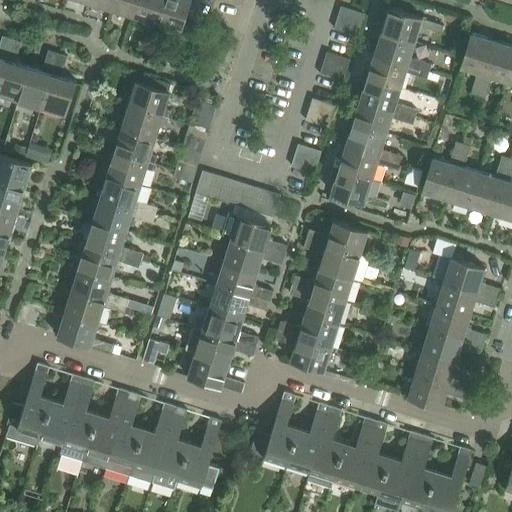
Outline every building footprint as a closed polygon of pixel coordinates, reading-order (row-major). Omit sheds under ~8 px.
[(112,9),(114,0),(88,0),(88,1),(112,9)] [(134,16),(139,0),(114,0),(112,9),(134,16)] [(157,23),(164,0),(139,0),(134,16),(157,23)] [(186,15),(189,5),(190,0),(164,0),(157,23),(181,30),(186,15)] [(212,12),(215,0),(214,0),(190,0),(189,5),(212,12)] [(208,22),(212,12),(189,5),(186,15),(208,22)] [(361,23),(365,13),(342,5),(338,16),(361,23)] [(416,40),(421,25),(442,31),(444,24),(423,18),(423,17),(389,6),(384,21),(379,19),(376,28),(416,40)] [(358,35),(361,23),(338,16),(335,28),(358,35)] [(411,57),(416,40),(376,28),(374,37),(379,39),(375,53),(430,70),(432,63),(411,57)] [(479,94),(497,39),(472,31),(461,65),(478,70),(471,91),(479,94)] [(0,77),(12,38),(3,35),(0,45),(0,77)] [(0,93),(18,99),(29,65),(16,61),(22,41),(12,38),(0,77),(0,93)] [(509,80),(511,70),(511,43),(497,39),(479,94),(484,95),(491,75),(509,80)] [(41,106),(58,52),(49,49),(43,69),(29,65),(18,99),(41,106)] [(350,58),(344,56),(327,51),(324,62),(347,69),(350,58)] [(65,114),(76,79),(62,75),(68,55),(58,52),(41,106),(65,114)] [(430,70),(375,53),(370,67),(365,65),(362,74),(402,86),(407,71),(428,77),(430,70)] [(343,81),(347,69),(324,62),(320,74),(343,81)] [(166,107),(171,91),(169,90),(171,82),(145,74),(142,82),(136,80),(129,104),(169,116),(172,109),(166,107)] [(397,102),(402,86),(362,74),(359,83),(365,84),(360,98),(416,116),(418,109),(397,102)] [(333,114),(336,104),(313,97),(310,107),(333,114)] [(413,123),(416,116),(360,98),(356,113),(351,111),(348,120),(387,132),(392,116),(413,123)] [(156,137),(161,121),(167,123),(169,116),(129,104),(122,126),(156,137)] [(329,127),(333,114),(310,107),(306,119),(329,127)] [(209,129),(211,122),(192,116),(190,123),(209,129)] [(382,148),(387,132),(348,120),(345,129),(350,130),(346,144),(401,162),(404,155),(382,148)] [(207,136),(209,129),(190,123),(188,130),(207,136)] [(152,153),(156,137),(122,126),(115,150),(155,162),(157,155),(152,153)] [(446,198),(463,142),(456,140),(449,160),(433,156),(423,190),(446,198)] [(469,205),(480,170),(463,165),(470,144),(463,142),(446,198),(469,205)] [(318,160),(322,150),(299,143),(295,153),(318,160)] [(373,179),(378,162),(399,169),(401,162),(346,144),(341,159),(336,157),(334,166),(373,179)] [(142,183),(147,167),(153,169),(155,162),(115,150),(108,173),(142,183)] [(0,179),(26,187),(33,164),(0,153),(0,179)] [(315,172),(318,160),(295,153),(292,165),(315,172)] [(492,212),(509,156),(502,154),(496,175),(480,170),(469,205),(492,212)] [(511,218),(511,180),(510,179),(511,171),(511,157),(509,156),(492,212),(511,218)] [(197,168),(178,162),(176,169),(195,175),(197,168)] [(368,194),(373,179),(334,166),(331,175),(336,176),(331,191),(366,202),(366,201),(387,208),(389,201),(368,194)] [(193,181),(195,175),(176,169),(174,175),(193,181)] [(208,196),(215,173),(203,169),(196,192),(208,196)] [(137,200),(142,183),(108,173),(100,196),(156,213),(158,206),(137,200)] [(219,199),(225,176),(215,173),(208,196),(219,199)] [(230,202),(237,180),(225,176),(219,199),(230,202)] [(26,187),(0,179),(0,204),(18,210),(26,187)] [(241,206),(248,183),(237,180),(230,202),(241,206)] [(252,209),(259,186),(248,183),(241,206),(252,209)] [(263,213),(270,190),(259,186),(252,209),(263,213)] [(274,216),(280,196),(281,193),(270,190),(263,213),(274,216)] [(128,229),(133,213),(154,220),(156,213),(100,196),(93,218),(128,229)] [(0,229),(11,233),(18,210),(0,204),(0,229)] [(222,234),(231,237),(285,254),(288,244),(268,238),(273,224),(229,210),(222,234)] [(123,245),(128,229),(93,218),(86,242),(142,259),(144,252),(123,245)] [(361,254),(369,230),(334,219),(330,234),(310,227),(307,237),(361,254)] [(0,254),(4,256),(11,233),(0,229),(0,254)] [(258,270),(263,257),(282,263),(285,254),(231,237),(224,259),(258,270)] [(371,257),(361,254),(307,237),(304,246),(324,252),(320,265),(364,279),(371,257)] [(113,276),(119,259),(139,266),(142,259),(86,242),(79,265),(113,276)] [(481,281),(486,267),(451,256),(443,280),(498,297),(501,287),(481,281)] [(254,284),(258,270),(224,259),(217,283),(271,300),(274,290),(254,284)] [(109,291),(113,276),(79,265),(72,288),(127,305),(130,298),(109,291)] [(346,301),(354,278),(319,267),(315,280),(296,273),(292,283),(346,301)] [(495,306),(498,297),(443,280),(436,304),(470,314),(475,300),(495,306)] [(268,309),(271,300),(217,283),(210,306),(244,316),(248,303),(268,309)] [(339,324),(346,301),(292,283),(290,292),(309,298),(305,313),(339,324)] [(99,322),(104,305),(125,312),(127,305),(72,288),(65,311),(99,322)] [(466,327),(470,314),(436,304),(429,326),(484,343),(487,333),(466,327)] [(240,330),(244,316),(210,306),(202,328),(257,345),(260,336),(240,330)] [(94,337),(99,322),(65,311),(58,334),(92,345),(92,344),(113,351),(115,343),(94,337)] [(332,346),(339,324),(305,313),(301,325),(281,319),(278,329),(332,346)] [(254,355),(256,348),(257,345),(202,328),(193,325),(186,348),(195,351),(230,362),(234,348),(254,355)] [(481,352),(484,343),(429,326),(422,349),(456,359),(461,346),(481,352)] [(325,369),(332,346),(278,329),(275,338),(295,344),(291,359),(325,369)] [(150,337),(143,359),(154,363),(161,341),(150,337)] [(452,373),(456,359),(422,349),(415,373),(469,389),(472,379),(452,373)] [(225,375),(230,362),(195,351),(188,375),(242,392),(245,382),(225,375)] [(42,435),(53,399),(41,395),(50,365),(38,361),(18,425),(10,423),(6,435),(36,444),(38,442),(41,435),(42,435)] [(61,453),(85,376),(73,372),(64,402),(53,399),(42,435),(62,441),(58,452),(61,453)] [(466,398),(469,389),(415,373),(408,395),(442,407),(447,392),(466,398)] [(84,460),(99,413),(87,409),(96,379),(85,376),(61,453),(84,460)] [(106,467),(131,390),(119,387),(109,416),(99,413),(84,460),(106,467)] [(129,474),(144,427),(132,424),(142,394),(131,390),(106,467),(129,474)] [(289,464),(300,427),(287,424),(297,394),(285,390),(264,456),(289,464)] [(152,481),(176,405),(165,401),(155,431),(144,427),(129,474),(152,481)] [(311,471),(331,404),(320,401),(310,431),(300,427),(289,464),(311,471)] [(333,438),(342,408),(331,404),(311,471),(308,480),(331,487),(334,478),(345,442),(333,438)] [(174,488),(189,442),(178,438),(187,408),(176,405),(152,481),(174,488)] [(220,467),(209,463),(222,419),(211,415),(201,445),(189,442),(174,488),(175,488),(179,478),(202,485),(213,488),(220,467)] [(357,485),(377,419),(365,415),(356,445),(345,442),(334,478),(357,485)] [(379,492),(391,456),(379,452),(388,422),(377,419),(357,485),(379,492)] [(402,499),(423,433),(411,429),(402,459),(391,456),(379,492),(402,499)] [(427,507),(438,471),(425,466),(434,437),(423,433),(402,499),(427,507)] [(443,511),(453,511),(462,483),(473,449),(461,445),(452,475),(438,471),(427,507),(443,511)]
